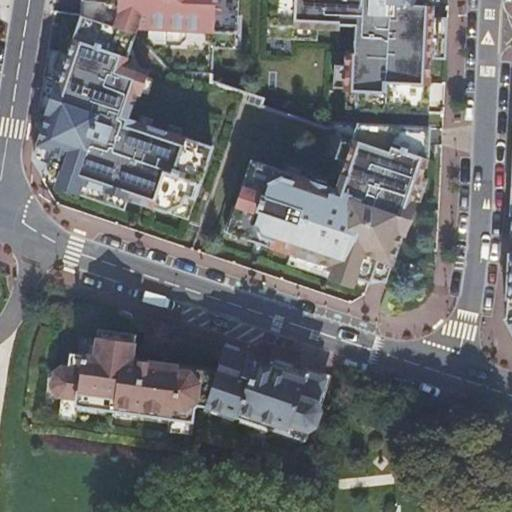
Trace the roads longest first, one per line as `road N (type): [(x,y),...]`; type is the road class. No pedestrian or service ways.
road 1 (tertiary): [(452,375),(0,223)]
road 2 (residential): [(452,375),(476,257),(486,0)]
road 3 (tertiary): [(0,180),(28,0)]
